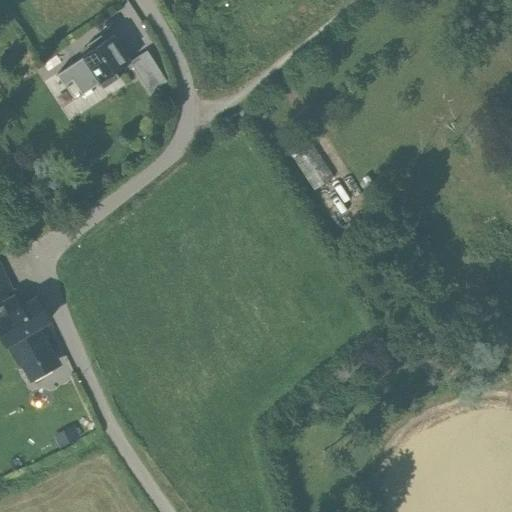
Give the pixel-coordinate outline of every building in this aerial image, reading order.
[(112,38),(83,58),(98,81),(114,71),(128,61),(112,38)] [(152,93),(170,81),(149,49),(131,61),(152,93)] [(83,58),(59,74),(64,82),(73,76),(84,91),(88,88),(98,81),(83,58)] [(119,78),(114,71),(98,81),(103,89),(119,78)] [(64,82),(59,74),(49,81),(72,114),(95,99),(88,88),(84,91),(74,98),(64,82)] [(286,148),(293,158),(312,145),(305,135),(286,148)] [(293,158),(314,190),(333,177),(312,145),(293,158)] [(38,203),(50,221),(65,211),(53,193),(38,203)] [(0,265),(0,297),(13,291),(0,265)] [(0,306),(0,320),(24,306),(17,294),(3,303),(4,304),(0,306)] [(0,320),(0,328),(11,347),(40,330),(52,323),(38,298),(24,306),(0,320)] [(61,365),(40,330),(11,347),(31,382),(61,365)] [(55,435),(61,448),(80,438),(74,425),(55,435)]
